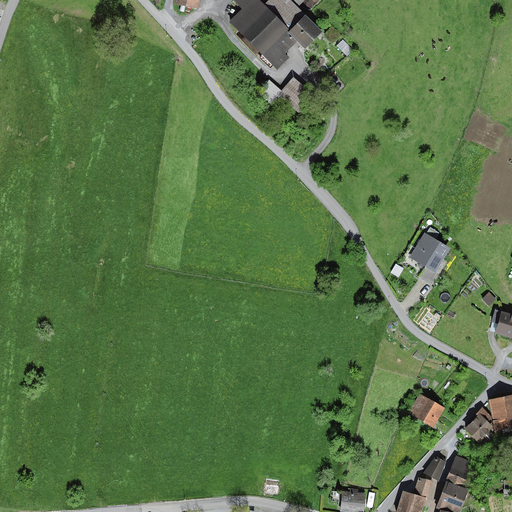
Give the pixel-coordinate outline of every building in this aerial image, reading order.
[(307,0),(241,0),(249,8),(235,22),(280,66),(289,58),(285,54),(297,41),(306,50),(325,32),(301,7),(307,0)] [(325,102),(297,78),(282,95),(310,119),(325,102)] [(430,228),(427,233),(436,238),(439,233),(430,228)] [(449,248),(424,233),(410,258),(425,267),(435,273),(449,248)] [(396,264),(391,273),(398,277),(404,269),(396,264)] [(435,273),(425,267),(419,278),(430,284),(436,273),(435,273)] [(489,292),(482,299),(489,306),(496,299),(489,292)] [(495,332),(501,312),(495,310),(491,322),(492,323),(490,330),(495,332)] [(511,313),(501,311),(501,312),(495,332),(494,334),(511,339),(511,313)] [(444,408),(421,393),(409,412),(433,427),(444,408)] [(511,395),(489,400),(495,433),(511,429),(511,395)] [(477,417),(464,429),(477,442),(481,439),(486,443),(494,435),(489,430),(492,427),(487,422),(492,418),(482,408),(475,415),(477,417)] [(470,461),(456,456),(446,481),(447,482),(464,488),(471,469),(470,461)] [(446,462),(435,457),(424,473),(438,481),(446,462)] [(421,511),(431,482),(419,478),(413,495),(403,492),(396,511),(397,511),(421,511)] [(464,488),(447,482),(437,507),(451,511),(459,511),(468,490),(464,488)] [(349,492),(343,492),(341,510),(348,511),(355,511),(364,511),(365,494),(357,493),(357,490),(350,489),(349,492)]
